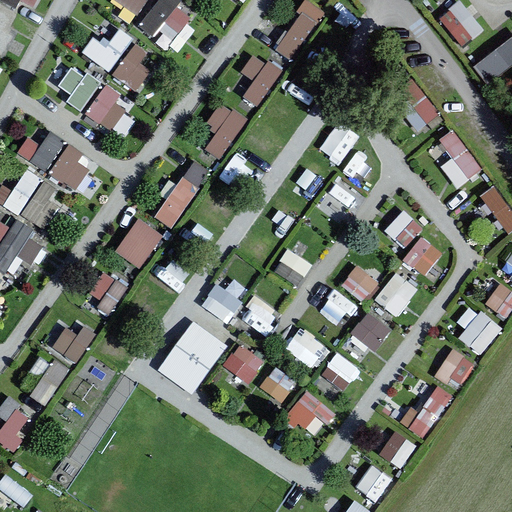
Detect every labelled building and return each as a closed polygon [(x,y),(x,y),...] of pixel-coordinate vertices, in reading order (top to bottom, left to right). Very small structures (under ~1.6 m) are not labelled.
[(1,0),(17,8),(20,2),(33,8),(37,0),(1,0)] [(115,0),(137,15),(147,0),(115,0)] [(177,0),(160,0),(139,26),(153,38),(160,29),(173,40),(191,18),(177,7),(181,3),(177,0)] [(324,14),(306,1),(297,13),(301,16),(276,51),(290,61),(324,14)] [(482,30),(459,3),(439,20),(462,47),(482,30)] [(6,28),(13,15),(0,7),(0,51),(7,55),(18,34),(6,28)] [(106,48),(93,38),(82,53),(109,72),(132,40),(119,31),(106,48)] [(511,37),(474,68),(488,85),(511,65),(511,37)] [(146,55),(136,47),(114,75),(136,92),(151,72),(140,63),(146,55)] [(266,66),(253,56),(241,73),(254,82),(244,97),(259,107),(284,73),(269,62),(266,66)] [(85,77),(71,67),(58,86),(73,96),(68,103),(81,112),(101,84),(87,75),(85,77)] [(440,116),(411,80),(400,89),(411,101),(400,110),(419,133),(440,116)] [(120,96),(106,86),(86,114),(111,132),(126,112),(114,104),(120,96)] [(231,113),(220,106),(208,124),(213,127),(210,130),(216,134),(205,150),(222,162),(249,122),(233,111),(231,113)] [(453,158),(442,167),(458,188),(481,171),(452,132),(440,141),(453,158)] [(42,148),(28,139),(18,154),(46,173),(66,143),(51,134),(42,148)] [(83,156),(70,147),(51,174),(75,191),(89,171),(78,163),(83,156)] [(319,156),(305,175),(323,189),(337,170),(319,156)] [(361,157),(354,167),(372,180),(379,170),(361,157)] [(210,173),(194,163),(177,188),(169,183),(159,196),(166,200),(154,218),(172,229),(210,173)] [(43,181),(28,171),(13,194),(2,187),(0,190),(0,203),(19,216),(43,181)] [(44,182),(22,216),(45,231),(59,209),(49,202),(56,190),(44,182)] [(511,231),(511,214),(493,189),(482,197),(509,234),(511,231)] [(421,230),(403,213),(386,232),(404,249),(421,230)] [(163,237),(140,220),(117,252),(139,269),(163,237)] [(34,232),(17,221),(0,246),(0,272),(5,275),(17,256),(31,265),(42,248),(29,240),(34,232)] [(0,241),(9,228),(0,222),(0,241)] [(441,254),(421,239),(404,261),(424,276),(441,254)] [(310,265),(289,252),(276,273),(297,286),(310,265)] [(377,284),(358,268),(342,287),(361,303),(377,284)] [(127,289),(104,273),(90,293),(102,302),(97,309),(108,316),(127,289)] [(397,275),(376,301),(396,317),(417,291),(397,275)] [(511,311),(511,294),(501,286),(487,305),(506,319),(511,311)] [(242,304),(217,287),(203,307),(228,324),(242,304)] [(324,314),(348,323),(357,300),(333,291),(324,314)] [(248,326),(269,332),(277,304),(255,298),(248,326)] [(477,317),(470,310),(458,323),(467,330),(459,338),(480,357),(503,331),(482,312),(477,317)] [(390,332),(369,315),(353,335),(374,352),(390,332)] [(226,347),(194,324),(160,371),(192,394),(226,347)] [(97,336),(84,328),(78,337),(65,328),(52,348),(78,365),(97,336)] [(326,349),(301,331),(286,350),(311,369),(326,349)] [(262,363),(240,348),(234,357),(231,355),(222,367),(249,386),(258,374),(255,372),(262,363)] [(475,365),(453,350),(436,377),(447,384),(451,378),(462,385),(475,365)] [(358,371),(337,356),(322,377),(343,392),(358,371)] [(73,372),(56,360),(52,366),(41,359),(29,375),(40,382),(30,398),(47,409),(73,372)] [(275,368),(259,389),(282,406),(291,394),(287,392),(294,382),(275,368)] [(453,398),(439,388),(420,414),(412,408),(401,423),(424,439),(453,398)] [(307,391),(284,420),(294,428),(298,424),(306,430),(316,417),(328,427),(337,415),(307,391)] [(20,406),(9,397),(0,408),(0,417),(7,422),(0,431),(0,443),(14,454),(24,442),(16,436),(28,421),(16,411),(20,406)] [(415,447),(397,433),(381,454),(400,468),(415,447)] [(390,479),(372,466),(356,487),(375,500),(390,479)] [(31,497),(6,478),(0,485),(0,490),(23,508),(31,497)] [(369,511),(355,502),(347,511),(369,511)]
